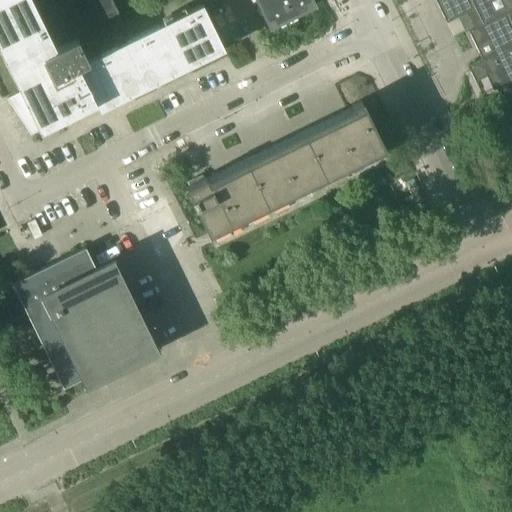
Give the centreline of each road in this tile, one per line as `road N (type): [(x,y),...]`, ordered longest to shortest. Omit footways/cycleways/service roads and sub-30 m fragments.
road 1 (tertiary): [(0,480),(479,248)]
road 2 (residential): [(372,31),(17,201),(0,165)]
road 3 (residential): [(372,31),(479,248)]
